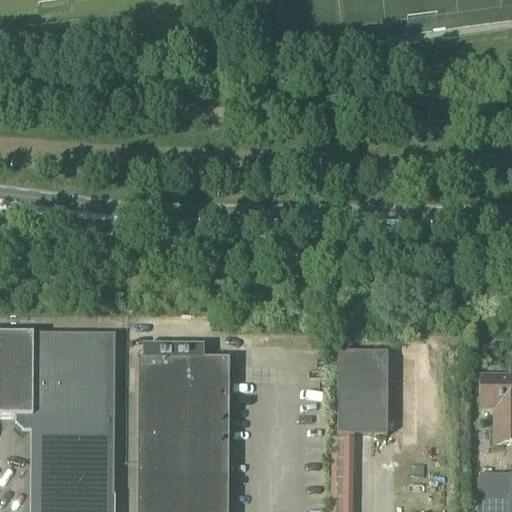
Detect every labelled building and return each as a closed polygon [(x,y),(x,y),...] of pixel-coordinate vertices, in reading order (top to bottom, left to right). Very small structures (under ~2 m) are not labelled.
[(0,421),(13,421),(13,428),(21,436),(30,436),(29,511),(111,511),(113,340),(0,339),(0,421)] [(385,439),(386,358),(336,357),(336,439),(385,439)] [(492,448),(511,447),(511,358),(507,359),(507,381),(479,381),(478,412),(493,412),(492,448)] [(225,511),(227,364),(136,363),(135,511),(225,511)] [(478,478),(478,502),(477,511),(509,511),(510,479),(478,478)]
